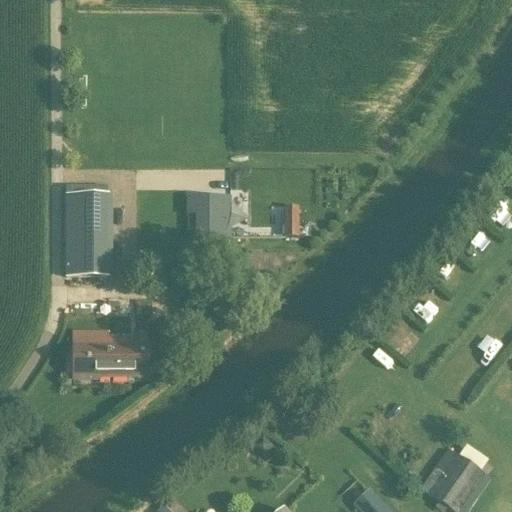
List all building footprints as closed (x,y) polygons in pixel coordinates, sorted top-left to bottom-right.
[(64,282),(105,282),(107,199),(65,198),(64,282)] [(229,199),(207,199),(207,241),(229,241),(229,199)] [(284,240),(298,240),(298,211),(284,211),(284,240)] [(147,348),(75,348),(74,379),(146,380),(147,348)] [(477,454),(511,474),(511,424),(499,417),(477,454)] [(460,511),(485,477),(447,452),(419,492),(449,511),(460,511)] [(386,511),(369,493),(353,507),(357,511),(386,511)]
